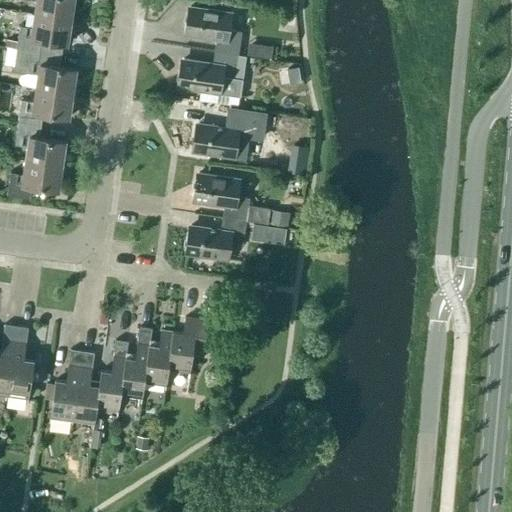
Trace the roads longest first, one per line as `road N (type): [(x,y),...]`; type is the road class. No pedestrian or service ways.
road 1 (unclassified): [(421,511),(437,320),(461,286),(476,132),(490,111),(511,101)]
road 2 (residential): [(128,0),(89,252),(0,241)]
road 3 (primary): [(488,511),(511,241)]
